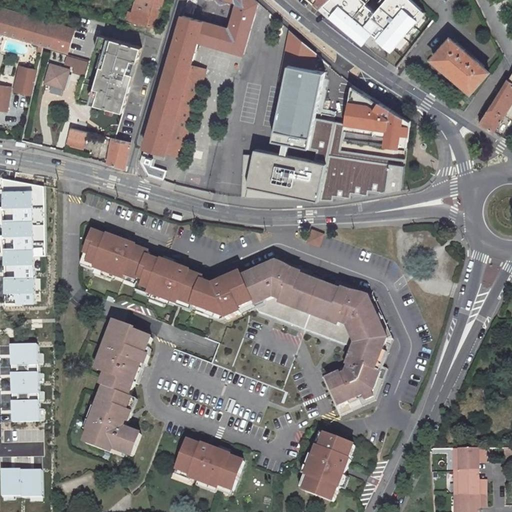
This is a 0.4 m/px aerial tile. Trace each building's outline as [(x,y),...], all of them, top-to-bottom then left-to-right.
[(127,17),(130,19),(156,27),(163,0),(135,0),(132,12),(129,11),(127,17)] [(259,3),(256,0),(188,0),(145,148),(154,151),(151,158),(164,161),(166,153),(191,67),(198,42),(244,55),(259,3)] [(313,0),(323,8),(331,0),(313,0)] [(369,0),(337,0),(326,10),(365,44),(376,35),(395,51),(427,14),(413,0),(388,0),(381,9),(369,0)] [(0,6),(0,32),(25,40),(68,52),(75,28),(32,16),(0,6)] [(90,14),(87,23),(101,26),(104,18),(90,14)] [(295,59),(300,61),(315,64),(317,53),(289,31),(286,56),(295,59)] [(111,35),(94,101),(126,112),(148,46),(111,35)] [(450,41),(434,59),(475,93),(490,75),(484,71),(486,69),(457,44),(456,46),(450,41)] [(70,55),(68,63),(78,66),(80,58),(70,55)] [(90,61),(80,58),(78,66),(76,71),(87,74),(90,61)] [(314,69),(315,64),(300,61),(295,59),(294,66),(314,69)] [(294,66),(282,63),(270,129),(311,137),(325,72),(314,69),(294,66)] [(70,70),(51,64),(46,83),(65,88),(70,70)] [(166,153),(180,158),(205,71),(191,67),(166,153)] [(20,77),(14,102),(31,105),(37,80),(20,77)] [(250,90),(253,83),(237,78),(235,85),(250,90)] [(511,78),(483,124),(495,132),(511,105),(511,78)] [(408,118),(353,84),(347,125),(361,127),(361,130),(375,133),(376,129),(385,130),(384,134),(389,134),(393,135),(392,145),(408,147),(410,125),(407,124),(408,118)] [(0,111),(7,113),(9,96),(0,94),(0,111)] [(80,99),(78,104),(114,114),(116,109),(80,99)] [(110,125),(107,137),(114,139),(132,144),(139,116),(126,112),(120,110),(116,126),(110,125)] [(336,159),(329,202),(402,191),(406,160),(343,148),(346,122),(319,116),(309,152),(336,159)] [(72,127),(67,146),(84,151),(90,132),(72,127)] [(114,139),(109,164),(120,167),(126,163),(132,144),(114,139)] [(207,179),(213,142),(193,139),(187,176),(207,179)] [(216,181),(222,144),(213,142),(207,179),(216,181)] [(257,146),(250,186),(324,200),(334,161),(257,146)] [(33,189),(3,190),(3,206),(15,205),(16,218),(4,219),(5,235),(16,234),(17,246),(5,247),(6,263),(17,263),(17,275),(5,276),(6,292),(17,292),(17,306),(37,305),(33,189)] [(310,234),(307,245),(320,249),(323,239),(310,234)] [(240,310),(254,304),(256,308),(258,312),(354,349),(347,367),(350,368),(348,373),(341,377),(340,375),(327,380),(341,410),(352,405),(365,399),(367,401),(374,398),(371,392),(374,391),(377,383),(381,373),(376,372),(389,340),(370,299),(357,294),(293,270),(277,264),(260,272),(243,279),(242,277),(241,274),(214,287),(203,283),(204,280),(190,275),(190,273),(183,271),(181,277),(174,274),(177,268),(175,268),(163,264),(162,263),(161,264),(148,259),(148,257),(135,252),(135,250),(128,247),(125,253),(119,251),(121,245),(120,245),(108,240),(107,239),(106,241),(93,236),(82,265),(95,270),(94,273),(111,279),(123,284),(124,280),(138,285),(137,287),(151,293),(149,296),(166,303),(178,307),(179,303),(193,308),(200,310),(227,320),(242,313),(240,310)] [(110,236),(108,240),(120,245),(122,240),(110,236)] [(128,247),(121,245),(119,251),(125,253),(128,247)] [(165,259),(163,264),(175,268),(177,263),(165,259)] [(80,270),(94,275),(94,273),(95,270),(82,265),(80,270)] [(183,271),(177,268),(174,274),(181,277),(183,271)] [(109,284),(111,279),(94,273),(94,275),(92,278),(109,284)] [(122,285),(136,290),(137,287),(138,285),(124,280),(123,284),(122,285)] [(135,292),(149,297),(149,296),(151,293),(137,287),(136,290),(135,292)] [(164,307),(166,303),(149,296),(149,297),(148,301),(164,307)] [(193,308),(179,303),(178,307),(177,308),(191,313),(193,308)] [(242,315),(256,308),(254,304),(240,310),(242,313),(242,315)] [(227,320),(200,310),(198,315),(221,323),(227,320)] [(90,432),(86,444),(112,453),(114,450),(133,457),(142,435),(125,429),(127,422),(130,423),(133,414),(128,412),(133,399),(131,398),(143,365),(146,367),(150,357),(147,356),(153,339),(136,333),(136,331),(115,323),(111,335),(112,335),(102,363),(100,362),(97,371),(106,374),(101,387),(104,388),(88,432),(90,432)] [(38,344),(13,345),(13,367),(39,366),(38,344)] [(39,373),(13,374),(13,396),(40,395),(39,373)] [(41,400),(13,401),(14,422),(42,421),(41,400)] [(320,452),(325,438),(320,436),(315,450),(317,451),(320,452)] [(354,448),(325,438),(320,452),(317,451),(314,458),(307,479),(310,480),(305,494),(335,505),(340,491),(341,491),(342,488),(345,479),(346,476),(340,474),(342,468),(348,470),(351,462),(349,462),(354,448)] [(202,446),(188,441),(177,470),(192,475),(190,478),(198,481),(218,489),(219,486),(233,491),(244,462),(231,457),(231,455),(228,454),(219,451),(217,450),(214,456),(208,454),(210,448),(203,445),(202,446)] [(221,446),(219,451),(228,454),(230,450),(221,446)] [(217,450),(210,448),(208,454),(214,456),(217,450)] [(486,462),(486,449),(454,449),(454,472),(474,472),(474,462),(479,462),(486,462)] [(307,479),(314,458),(309,457),(302,478),(305,479),(307,479)] [(346,476),(348,470),(342,468),(340,474),(346,476)] [(44,470),(3,471),(4,498),(45,497),(44,470)] [(192,475),(177,470),(176,475),(190,480),(190,478),(192,475)] [(474,481),(474,472),(454,472),(454,495),(486,494),(486,481),(480,481),(474,481)] [(300,493),(305,494),(310,480),(307,479),(305,479),(300,493)] [(218,491),(218,489),(198,481),(196,486),(217,494),(218,491)] [(218,491),(232,496),(233,491),(219,486),(218,489),(218,491)] [(486,507),(486,494),(454,495),(454,511),(474,511),(474,507),(480,507),(486,507)]
